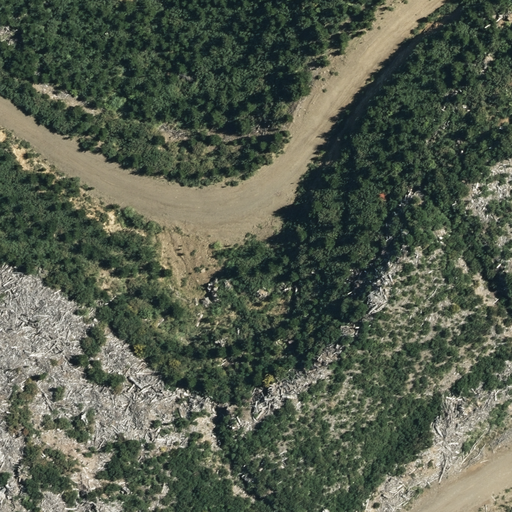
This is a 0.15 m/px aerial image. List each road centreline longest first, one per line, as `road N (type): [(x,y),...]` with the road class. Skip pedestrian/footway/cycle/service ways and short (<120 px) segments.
road 1 (track): [(511,383),(454,398),(426,415),(383,464),(364,511)]
road 2 (track): [(0,464),(138,511)]
